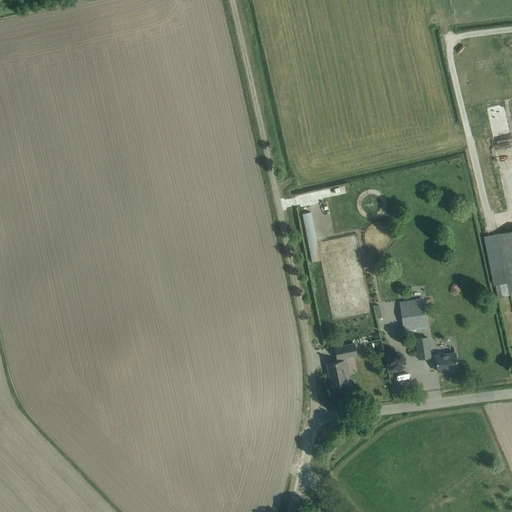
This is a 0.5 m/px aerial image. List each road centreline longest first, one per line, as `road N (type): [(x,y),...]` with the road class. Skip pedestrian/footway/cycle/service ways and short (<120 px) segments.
road 1 (unclassified): [(315,419),(310,348),(231,0)]
road 2 (unclassified): [(315,419),(511,397)]
